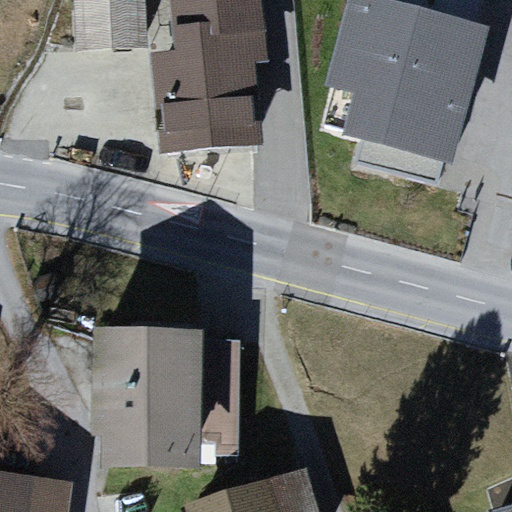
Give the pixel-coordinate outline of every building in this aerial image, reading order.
[(134,0),(78,3),(82,67),(151,63),(147,0),(134,0)] [(268,0),(170,0),(178,52),(159,55),(172,150),(264,137),(253,63),(277,60),(268,0)] [(505,0),(364,0),(332,124),(463,159),(505,0)] [(218,332),(104,325),(96,457),(210,463),(218,332)] [(327,511),(308,458),(189,500),(193,511),(327,511)] [(73,511),(76,484),(0,476),(0,511),(73,511)]
